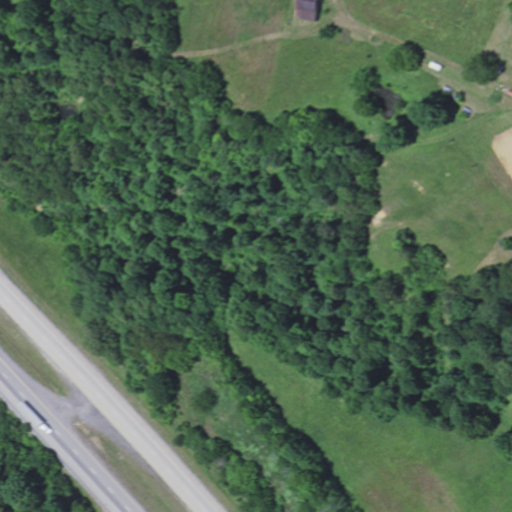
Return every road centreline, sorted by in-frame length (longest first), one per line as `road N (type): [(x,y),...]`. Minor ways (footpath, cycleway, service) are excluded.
road 1 (motorway): [(198,511),(0,286)]
road 2 (motorway): [(0,364),(130,511)]
